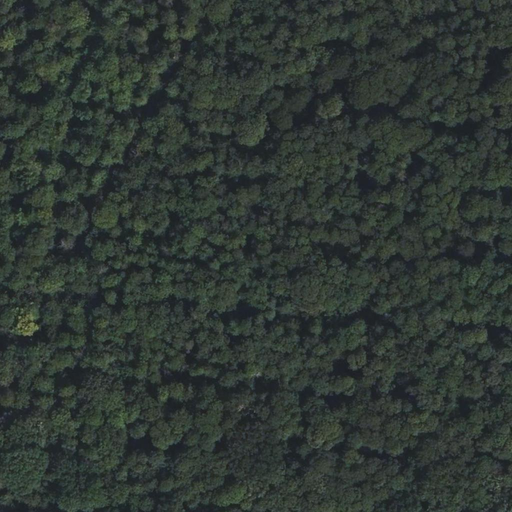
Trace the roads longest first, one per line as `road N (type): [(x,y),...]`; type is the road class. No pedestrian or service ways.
road 1 (track): [(36,309),(511,333)]
road 2 (track): [(36,309),(229,0)]
road 3 (track): [(36,309),(98,0)]
road 4 (track): [(0,511),(36,309)]
